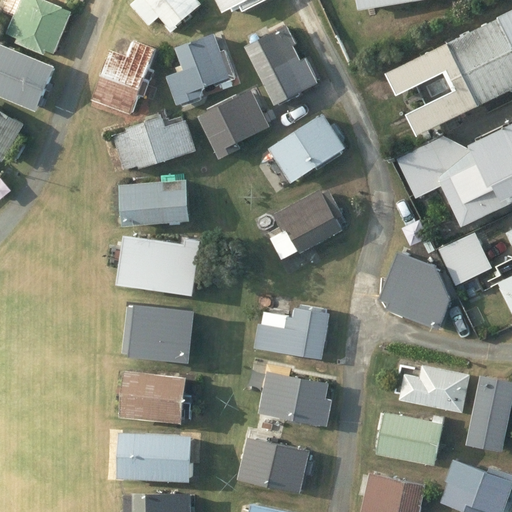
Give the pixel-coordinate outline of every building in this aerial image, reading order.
[(27,0),(13,35),(25,39),(22,44),(50,55),(52,50),(61,54),(79,12),(49,0),(27,0)] [(143,0),(137,5),(155,27),(166,18),(176,31),(208,4),(204,0),(143,0)] [(226,0),(232,13),(260,0),(226,0)] [(364,0),(366,11),(433,0),(364,0)] [(435,107),(420,115),(431,136),(511,95),(511,24),(510,21),(401,75),(411,97),(426,89),(435,107)] [(252,46),(281,106),(321,86),(319,82),(325,80),(313,56),(308,59),(300,44),(303,42),(295,25),(252,46)] [(183,49),(192,73),(175,79),(185,106),(212,97),(209,89),(238,79),(222,35),(183,49)] [(118,51),(106,85),(145,99),(163,49),(141,41),(135,58),(118,51)] [(21,49),(2,97),(41,112),(60,64),(21,49)] [(258,90),(205,117),(227,161),(248,151),(245,145),(277,128),(258,90)] [(0,157),(9,163),(31,127),(0,107),(0,157)] [(170,112),(149,119),(151,126),(121,136),(131,172),(205,148),(196,122),(175,129),(170,112)] [(332,114),(277,150),(300,184),(354,149),(332,114)] [(511,127),(488,139),(491,145),(480,151),(458,138),(453,135),(403,160),(422,200),(452,185),(474,229),(511,209),(511,127)] [(195,180),(129,185),(132,228),(199,222),(195,180)] [(328,191),(282,217),(306,257),(351,232),(328,191)] [(490,268),(474,232),(437,249),(453,285),(490,268)] [(152,236),(136,259),(191,295),(215,260),(191,243),(182,256),(152,236)] [(439,276),(442,270),(412,259),(393,309),(431,322),(433,317),(450,322),(460,295),(445,290),(448,280),(439,276)] [(267,324),(263,350),(329,362),(337,315),(303,309),(299,330),(267,324)] [(145,310),(142,354),(199,358),(202,314),(145,310)] [(407,401),(470,413),(478,375),(430,366),(427,378),(411,375),(407,401)] [(129,419),(190,424),(194,378),(134,373),(129,419)] [(275,374),(267,415),(334,429),(340,400),(333,399),(336,386),(275,374)] [(511,381),(490,377),(477,447),(511,454),(511,447),(511,381)] [(385,456),(444,467),(452,425),(448,424),(449,417),(438,414),(436,422),(393,414),(385,456)] [(127,434),(125,480),(198,483),(200,438),(127,434)] [(267,453),(260,485),(307,496),(317,451),(278,442),(276,455),(267,453)] [(457,479),(448,503),(471,511),(496,511),(497,511),(510,511),(511,507),(511,489),(500,485),(503,477),(472,465),(466,482),(457,479)] [(374,475),(366,511),(425,511),(431,486),(374,475)] [(198,511),(198,496),(140,496),(139,511),(198,511)]
